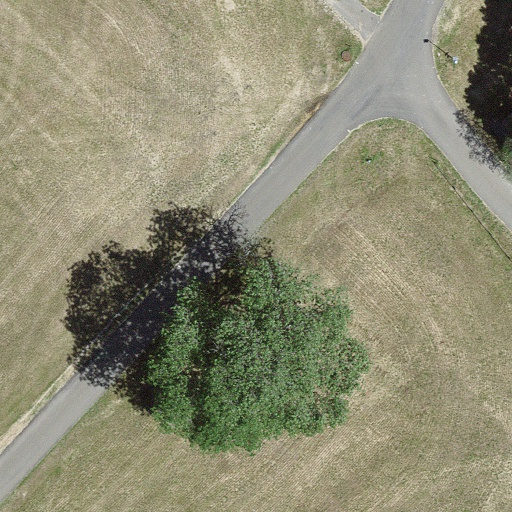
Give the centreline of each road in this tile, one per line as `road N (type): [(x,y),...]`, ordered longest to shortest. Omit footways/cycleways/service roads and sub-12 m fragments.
road 1 (unclassified): [(0,486),(390,65)]
road 2 (unclassified): [(511,222),(390,65)]
